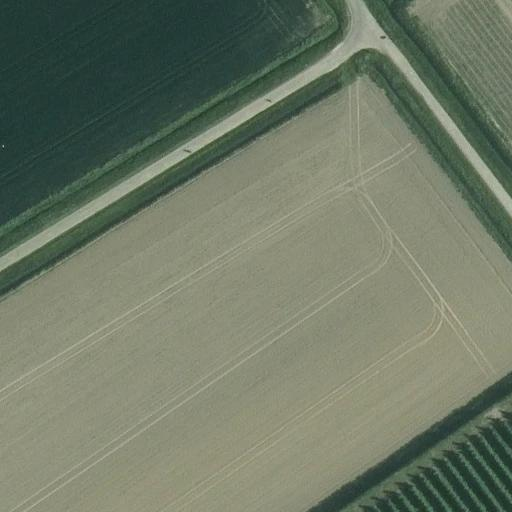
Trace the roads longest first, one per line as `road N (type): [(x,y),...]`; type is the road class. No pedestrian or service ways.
road 1 (unclassified): [(0,266),(370,37)]
road 2 (unclassified): [(511,216),(370,37)]
